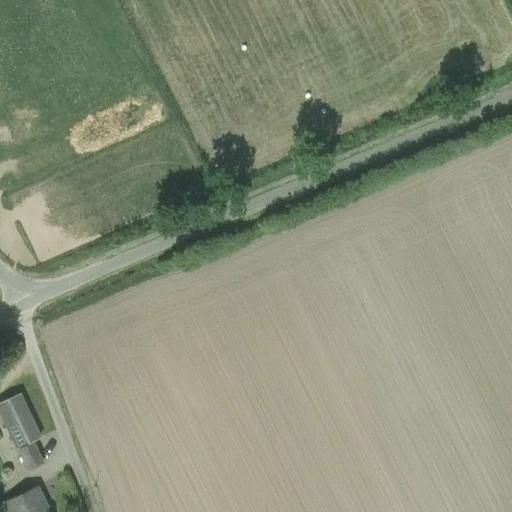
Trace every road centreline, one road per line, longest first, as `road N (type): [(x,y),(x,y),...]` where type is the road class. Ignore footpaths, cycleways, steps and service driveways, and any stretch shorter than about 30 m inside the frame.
road 1 (unclassified): [(511,97),(17,305)]
road 2 (track): [(92,511),(17,305)]
